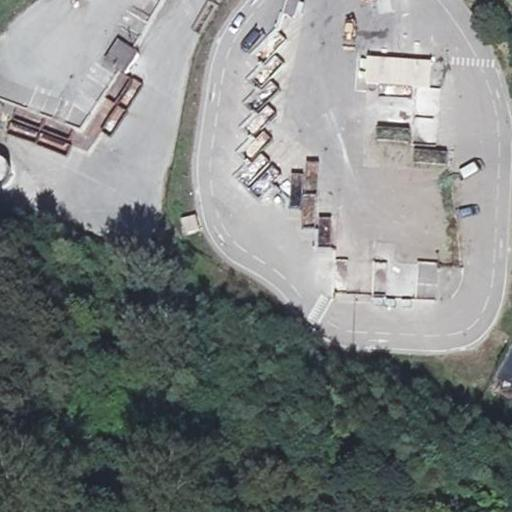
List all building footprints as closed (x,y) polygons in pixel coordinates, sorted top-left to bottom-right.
[(300,0),(287,0),(284,9),(295,13),(300,0)] [(118,21),(103,40),(121,55),(137,35),(118,21)] [(365,62),(363,71),(394,76),(395,68),(365,62)] [(363,71),(360,88),(422,98),(427,73),(395,68),(394,76),(363,71)] [(376,99),(377,123),(409,122),(409,99),(376,99)] [(253,159),(272,142),(262,131),(244,148),(253,159)] [(441,158),(440,144),(375,148),(376,162),(441,158)] [(0,180),(11,179),(7,154),(0,155),(0,180)] [(246,197),(278,185),(267,158),(236,170),(246,197)] [(307,163),(307,176),(292,176),(292,199),(305,199),(305,222),(317,223),(318,163),(307,163)] [(197,214),(179,218),(183,236),(201,232),(197,214)] [(393,290),(393,260),(361,260),(361,290),(393,290)] [(419,263),(419,296),(435,296),(435,263),(419,263)]
